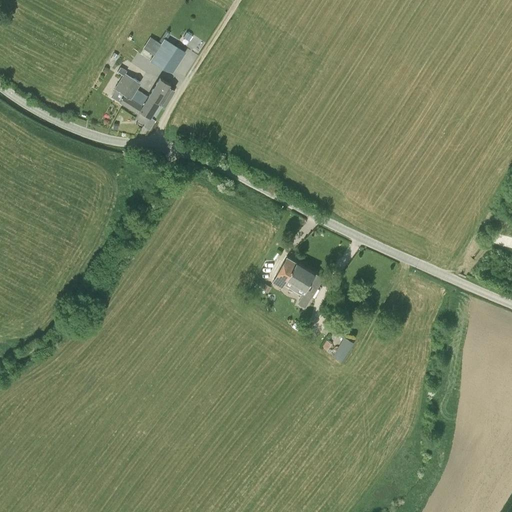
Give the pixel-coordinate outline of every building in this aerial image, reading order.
[(176,46),(164,38),(149,61),(162,68),(171,71),(172,72),(182,56),(181,56),(182,54),(184,52),(185,52),(176,46)] [(140,111),(143,106),(130,97),(135,88),(136,89),(140,82),(125,73),(126,70),(120,67),(118,71),(123,74),(114,88),(115,89),(111,96),(130,108),(138,113),(140,111)] [(160,78),(157,82),(166,88),(158,101),(159,101),(158,102),(163,105),(174,89),(170,87),(170,86),(169,86),(168,85),(169,83),(160,78)] [(153,110),(158,102),(159,101),(158,101),(166,88),(157,82),(155,86),(148,97),(136,89),(135,88),(130,97),(143,106),(140,111),(149,116),(153,110)] [(155,120),(149,116),(143,125),(149,129),(155,120)] [(287,256),(272,282),(282,287),(284,284),(301,294),(304,292),(305,292),(307,289),(317,272),(287,256)] [(323,276),(317,272),(307,289),(305,292),(298,303),(304,307),(311,297),(312,297),(323,276)] [(342,362),(354,342),(344,337),(340,345),(339,345),(332,355),(342,362)]
